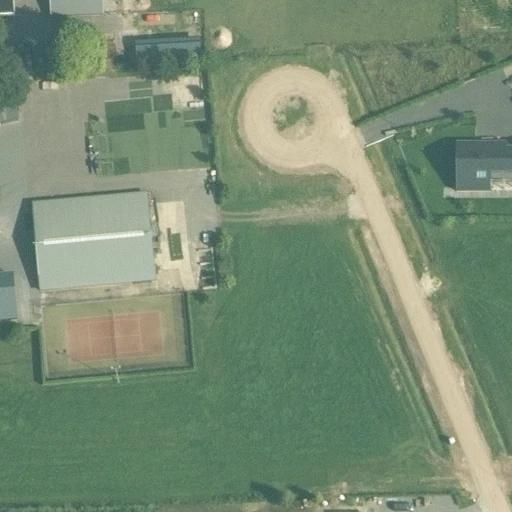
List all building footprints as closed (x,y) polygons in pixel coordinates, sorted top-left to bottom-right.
[(0,0),(0,17),(14,17),(14,16),(12,16),(11,0),(0,0)] [(100,0),(49,0),(50,17),(101,15),(100,0)] [(82,37),(51,39),(53,57),(84,55),(82,37)] [(191,58),(190,42),(171,44),(171,42),(170,42),(135,44),(136,62),(201,59),(201,58),(191,58)] [(0,126),(18,123),(12,99),(0,101),(0,126)] [(511,152),(467,152),(467,192),(489,192),(489,184),(511,184),(511,152)] [(147,195),(32,206),(40,292),(155,282),(147,195)] [(13,274),(0,275),(0,319),(17,318),(13,274)]
